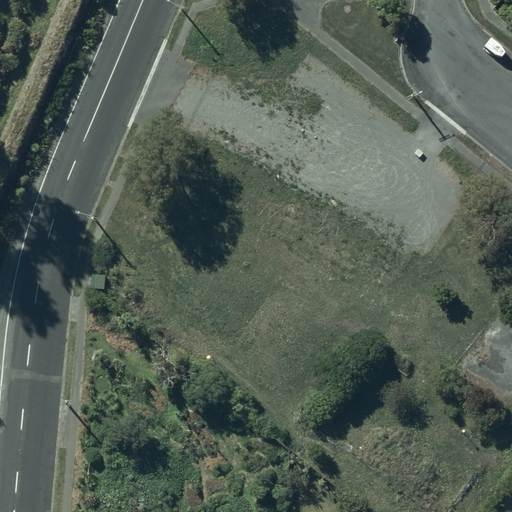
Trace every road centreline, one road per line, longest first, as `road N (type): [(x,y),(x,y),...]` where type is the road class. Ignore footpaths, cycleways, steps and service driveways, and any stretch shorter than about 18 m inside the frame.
road 1 (secondary): [(13,511),(47,241),(142,0)]
road 2 (residential): [(440,0),(455,64),(511,109)]
